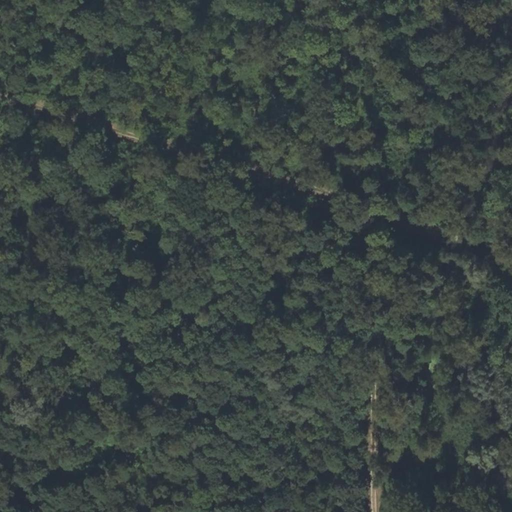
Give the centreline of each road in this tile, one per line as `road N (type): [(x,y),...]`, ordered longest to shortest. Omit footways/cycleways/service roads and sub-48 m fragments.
road 1 (track): [(0,85),(357,216)]
road 2 (track): [(369,511),(357,216)]
road 3 (track): [(357,216),(511,262)]
